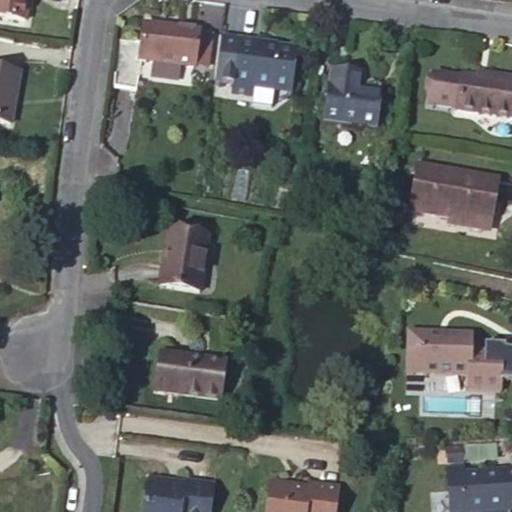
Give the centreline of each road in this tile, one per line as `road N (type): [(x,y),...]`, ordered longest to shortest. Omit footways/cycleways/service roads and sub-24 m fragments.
road 1 (residential): [(97,0),(68,181),(51,363),(64,422),(88,467),(84,511)]
road 2 (residential): [(511,32),(245,0)]
